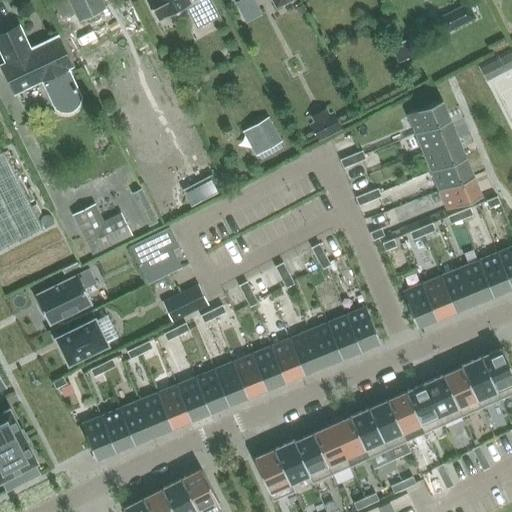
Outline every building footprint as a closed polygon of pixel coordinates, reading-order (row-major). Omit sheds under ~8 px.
[(106,7),(102,0),(65,0),(58,4),(65,19),(76,13),(79,20),(106,7)] [(146,0),(153,13),(158,21),(159,20),(179,10),(186,6),(197,27),(218,16),(210,0),(146,0)] [(469,5),(459,10),(465,23),(476,18),(469,5)] [(19,26),(0,35),(0,48),(7,63),(2,65),(15,92),(43,79),(56,107),(60,110),(64,111),(68,111),(72,110),(75,107),(78,104),(80,100),(80,96),(66,68),(71,66),(58,39),(31,52),(19,26)] [(81,32),(71,36),(77,50),(87,46),(81,32)] [(406,41),(391,48),(398,62),(413,55),(406,41)] [(511,52),(501,59),(507,70),(511,67),(511,52)] [(498,60),(481,69),(487,80),(504,71),(498,60)] [(450,119),(442,99),(407,114),(415,134),(450,119)] [(316,124),(312,126),(319,139),(340,128),(334,115),(330,117),(316,124)] [(423,153),(458,138),(450,119),(415,134),(423,153)] [(270,120),(250,130),(262,152),(280,143),(282,142),(270,120)] [(431,171),(466,157),(458,138),(423,153),(431,171)] [(0,153),(0,247),(41,232),(10,149),(0,153)] [(351,155),(355,163),(366,159),(362,151),(351,155)] [(355,163),(351,155),(340,160),(343,168),(355,163)] [(438,190),(474,176),(466,157),(431,171),(438,190)] [(212,175),(183,190),(191,205),(220,190),(212,175)] [(438,190),(447,210),(482,195),(474,176),(438,190)] [(370,201),(381,197),(378,188),(367,193),(370,201)] [(141,189),(133,193),(149,226),(157,222),(141,189)] [(356,198),(359,206),(370,201),(367,193),(356,198)] [(486,201),(489,208),(499,204),(500,204),(497,196),(486,201)] [(132,235),(123,217),(102,227),(91,206),(73,215),(92,254),(132,235)] [(459,212),(462,219),(473,215),(470,208),(459,212)] [(448,217),(451,224),(462,219),(459,212),(448,217)] [(424,235),(435,230),(432,223),(421,228),(424,235)] [(370,233),(373,240),(384,236),(381,228),(370,233)] [(410,232),(413,240),(424,235),(421,228),(410,232)] [(159,277),(181,267),(172,248),(161,254),(152,236),(131,247),(139,265),(150,259),(159,277)] [(393,239),(382,244),(385,251),(397,246),(393,239)] [(319,244),(312,248),(317,258),(325,254),(319,244)] [(511,246),(497,252),(511,287),(511,246)] [(478,260),(493,295),(511,287),(497,252),(478,260)] [(317,258),(323,269),(330,265),(325,254),(317,258)] [(460,268),(474,303),(493,295),(478,260),(460,268)] [(281,277),(289,273),(283,263),(275,267),(281,277)] [(474,303),(460,268),(441,276),(455,311),(474,303)] [(89,269),(35,296),(49,324),(92,303),(84,288),(95,282),(89,269)] [(289,273),(281,277),(286,288),(294,284),(289,273)] [(422,283),(436,319),(455,311),(441,276),(422,283)] [(239,286),(244,296),(252,292),(247,282),(239,286)] [(436,319),(422,283),(402,292),(417,327),(436,319)] [(199,284),(173,297),(183,317),(208,304),(199,284)] [(244,296),(250,307),(258,303),(252,292),(244,296)] [(211,310),(215,317),(226,312),(222,305),(211,310)] [(366,306),(346,315),(361,350),(380,342),(366,306)] [(201,316),(204,323),(215,317),(211,310),(201,316)] [(56,337),(55,337),(56,339),(68,363),(68,365),(70,364),(107,346),(108,345),(108,344),(107,344),(107,343),(118,337),(107,315),(96,320),(95,319),(96,319),(95,318),(94,318),(94,319),(57,337),(56,337)] [(327,322),(342,358),(361,350),(346,315),(327,322)] [(327,322),(308,330),(323,365),(342,358),(327,322)] [(175,328),(178,335),(189,330),(185,323),(175,328)] [(164,334),(168,341),(178,335),(175,328),(164,334)] [(290,338),(304,373),(323,365),(308,330),(290,338)] [(304,373),(290,338),(271,346),(285,381),(304,373)] [(138,346),(142,353),(152,348),(149,341),(138,346)] [(138,346),(127,352),(131,359),(142,353),(138,346)] [(252,354),(266,389),(285,381),(271,346),(252,354)] [(500,399),(511,393),(511,370),(502,347),(481,357),(500,399)] [(266,389),(252,354),(233,361),(248,396),(266,389)] [(480,407),(500,399),(481,357),(461,366),(461,367),(462,366),(480,407)] [(101,364),(105,371),(116,366),(112,359),(101,364)] [(214,369),(229,404),(248,396),(233,361),(214,369)] [(90,369),(94,377),(105,371),(101,364),(90,369)] [(462,416),(480,407),(462,366),(461,367),(443,375),(462,416)] [(214,369),(195,377),(210,412),(229,404),(214,369)] [(443,424),(462,416),(443,375),(425,383),(443,424)] [(63,376),(52,382),(56,389),(66,384),(63,376)] [(177,385),(191,420),(210,412),(195,377),(177,385)] [(420,425),(424,433),(443,424),(425,383),(406,391),(421,425),(420,425)] [(158,392),(172,427),(191,420),(177,385),(158,392)] [(403,433),(420,425),(421,425),(406,391),(388,400),(403,433)] [(139,400),(153,435),(172,427),(158,392),(139,400)] [(139,400),(120,408),(134,443),(153,435),(139,400)] [(369,408),(387,449),(407,440),(403,433),(388,400),(369,408)] [(101,416),(116,451),(134,443),(120,408),(101,416)] [(387,449),(369,408),(350,416),(365,450),(364,450),(368,458),(387,449)] [(19,427),(10,411),(11,411),(10,409),(8,410),(0,413),(0,447),(23,436),(19,427)] [(81,424),(96,459),(116,451),(101,416),(81,424)] [(332,425),(347,458),(348,458),(364,450),(365,450),(350,416),(332,425)] [(313,433),(331,474),(351,465),(348,458),(347,458),(332,425),(313,433)] [(309,475),(312,483),(331,474),(313,433),(295,441),(294,441),(309,475)] [(35,463),(35,464),(37,463),(36,461),(26,440),(23,436),(0,447),(0,481),(1,481),(2,480),(6,489),(7,491),(9,490),(38,475),(38,476),(40,475),(39,473),(38,473),(34,464),(35,463)] [(274,449),(290,484),(291,483),(309,475),(294,441),(295,441),(294,440),(274,449)] [(478,460),(485,456),(479,446),(472,449),(478,460)] [(291,483),(290,484),(274,449),(254,458),(272,500),(294,491),(291,483)] [(483,470),(490,467),(485,456),(478,460),(483,470)] [(441,478),(448,475),(443,464),(436,467),(441,478)] [(198,511),(217,511),(222,509),(201,468),(181,479),(198,511)] [(430,488),(438,484),(432,472),(424,476),(430,488)] [(441,478),(447,489),(454,485),(448,475),(441,478)] [(402,481),(405,488),(416,484),(413,476),(402,481)] [(174,511),(198,511),(181,479),(162,488),(174,511)] [(402,481),(391,486),(394,493),(405,488),(402,481)] [(149,511),(174,511),(162,488),(143,498),(149,511)] [(364,498),(368,505),(378,500),(375,493),(364,498)] [(149,511),(143,498),(123,508),(124,511),(149,511)] [(364,498),(353,503),(357,510),(368,505),(364,498)]
